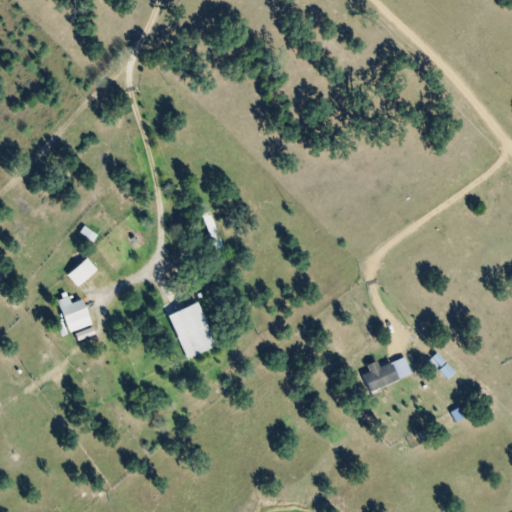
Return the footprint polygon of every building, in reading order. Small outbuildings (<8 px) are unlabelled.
[(77,233),(91,243),(96,235),(82,226),(77,233)] [(74,287),(94,270),(84,258),(64,274),(74,287)] [(79,299),(67,303),(65,297),(54,301),(65,334),(88,325),(79,299)] [(183,359),(211,348),(195,303),(166,313),(183,359)] [(92,335),(90,328),(72,334),(75,341),(92,335)] [(431,371),(434,368),(445,379),(453,372),(435,352),(423,363),(431,371)] [(362,375),(369,391),(397,378),(390,361),(378,366),(375,360),(365,365),(368,372),(362,375)]
